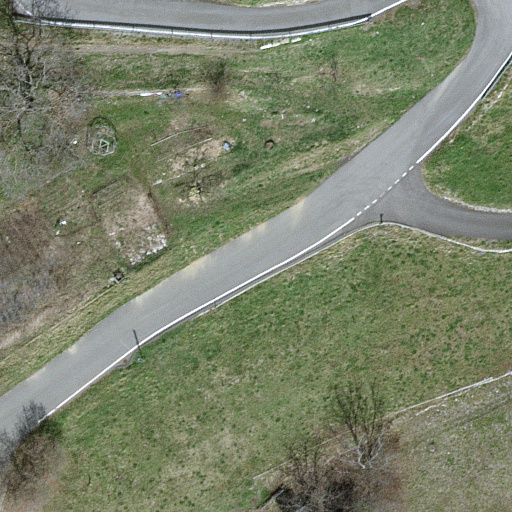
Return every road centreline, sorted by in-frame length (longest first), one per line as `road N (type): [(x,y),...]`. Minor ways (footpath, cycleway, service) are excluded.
road 1 (unclassified): [(0,420),(207,291),(366,177)]
road 2 (unclassified): [(364,0),(278,18),(59,0)]
road 3 (unclassified): [(366,177),(479,65),(495,38),(499,0)]
road 4 (unclassified): [(366,177),(435,214),(511,224)]
